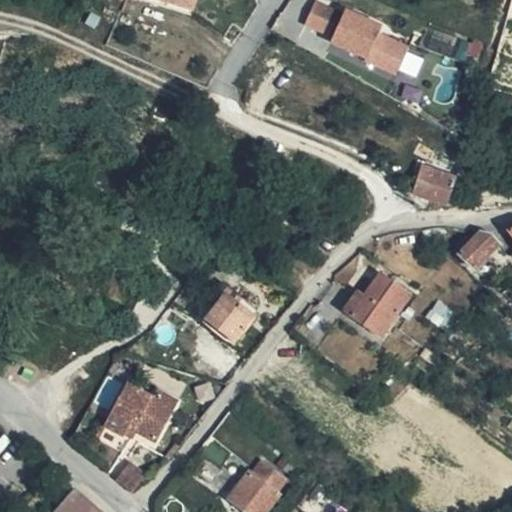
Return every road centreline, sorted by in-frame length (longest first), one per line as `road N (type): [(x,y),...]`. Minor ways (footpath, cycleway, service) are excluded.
road 1 (residential): [(132,511),(356,242),(398,220),(511,206)]
road 2 (track): [(0,15),(336,153),(372,175),(398,220)]
road 3 (residential): [(119,511),(0,401)]
